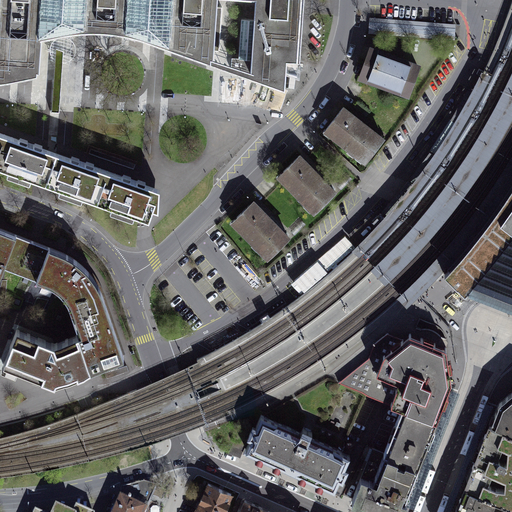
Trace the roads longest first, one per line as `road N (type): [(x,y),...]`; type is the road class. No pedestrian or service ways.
road 1 (residential): [(154,365),(246,309),(374,190),(470,54),(475,11),(459,0)]
road 2 (residential): [(348,0),(329,75),(229,185)]
road 3 (tertiary): [(0,495),(182,463)]
road 4 (residential): [(0,196),(91,235),(124,280)]
road 5 (residential): [(124,280),(161,255),(229,185)]
road 6 (tertiary): [(314,511),(186,462)]
